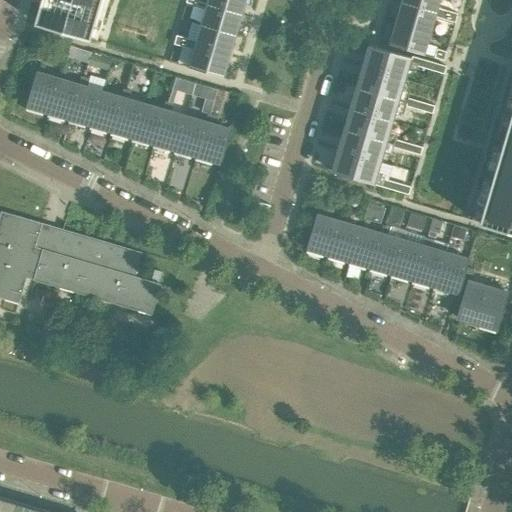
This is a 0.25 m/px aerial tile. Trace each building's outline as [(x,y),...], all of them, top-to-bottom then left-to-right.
[(44,6),(39,23),(94,39),(104,0),(56,0),(54,9),(44,6)] [(207,0),(207,4),(242,14),(246,0),(207,0)] [(401,0),(401,2),(436,12),(439,0),(401,0)] [(401,2),(395,22),(430,33),(436,12),(401,2)] [(207,4),(201,24),(236,34),(242,14),(207,4)] [(438,8),(436,16),(455,22),(458,13),(438,8)] [(395,22),(389,44),(424,54),(430,33),(395,22)] [(201,24),(195,45),(230,55),(236,34),(201,24)] [(176,35),(174,44),(193,49),(196,41),(176,35)] [(364,180),(374,183),(381,161),(387,141),(393,120),(399,99),(405,78),(411,57),(387,50),(369,44),(362,66),(356,87),(350,107),(344,128),(338,149),(332,170),(331,171),(364,180)] [(195,45),(188,66),(223,77),(230,55),(195,45)] [(437,48),(434,57),(444,60),(446,51),(437,48)] [(433,70),(444,74),(446,66),(435,63),(423,59),(412,56),(412,57),(410,64),(433,70)] [(112,59),(108,70),(115,72),(120,69),(122,62),(112,59)] [(28,106),(26,110),(27,110),(42,114),(43,111),(49,112),(48,116),(49,117),(61,79),(58,78),(43,74),(39,72),(38,72),(37,72),(35,80),(34,84),(27,106),(28,106)] [(184,93),(187,81),(176,78),(172,89),(184,93)] [(61,79),(49,117),(63,121),(64,117),(70,118),(69,122),(70,123),(81,85),(78,84),(61,79)] [(81,85),(70,123),(84,127),(85,123),(91,125),(90,128),(91,129),(103,91),(100,90),(87,86),(83,85),(81,85)] [(203,86),(200,97),(214,101),(217,90),(203,86)] [(103,91),(91,129),(105,133),(106,129),(112,131),(111,135),(113,135),(124,97),(121,96),(103,91)] [(398,103),(410,107),(421,110),(432,113),(435,106),(423,102),(412,99),(401,96),(398,103)] [(124,97),(113,135),(126,139),(127,135),(133,137),(132,141),(134,141),(145,104),(143,103),(129,99),(125,98),(124,97)] [(145,104),(134,141),(147,145),(149,142),(154,143),(153,147),(155,148),(166,110),(163,109),(145,104)] [(480,221),(479,223),(511,232),(511,109),(507,127),(501,148),(498,158),(495,169),(489,190),(483,210),(480,221)] [(166,110),(155,148),(169,152),(170,148),(175,149),(174,153),(175,154),(186,116),(185,115),(171,111),(167,110),(166,110)] [(186,116),(175,154),(190,158),(191,154),(196,156),(195,160),(196,160),(207,122),(205,121),(186,116)] [(207,122),(196,160),(211,164),(212,160),(219,162),(220,163),(230,129),(229,128),(213,124),(209,123),(207,122)] [(386,145),(397,148),(409,151),(420,155),(422,147),(411,144),(400,140),(389,137),(388,137),(386,145)] [(409,194),(411,187),(377,177),(375,183),(374,184),(386,188),(392,190),(397,191),(404,193),(409,194)] [(325,189),(320,205),(321,206),(330,208),(335,192),(326,189),(325,189)] [(369,203),(364,219),(380,224),(385,208),(369,203)] [(391,207),(386,224),(397,227),(402,210),(391,207)] [(26,277),(33,279),(33,280),(34,280),(34,278),(47,282),(46,283),(47,283),(48,282),(60,286),(60,287),(61,286),(73,289),(73,291),(74,291),(74,290),(86,293),(86,294),(87,294),(99,297),(99,299),(100,299),(100,298),(112,301),(112,302),(113,303),(113,301),(125,305),(125,306),(126,306),(126,305),(138,309),(138,310),(139,310),(139,309),(151,312),(151,314),(152,314),(161,283),(160,283),(159,284),(134,277),(142,252),(141,252),(140,254),(128,250),(128,249),(127,249),(127,250),(115,246),(115,245),(114,245),(114,246),(102,242),(102,241),(101,241),(101,242),(89,239),(89,238),(88,237),(88,238),(76,235),(76,234),(75,233),(75,235),(62,231),(63,229),(62,229),(60,236),(48,232),(50,225),(1,211),(0,213),(0,297),(18,303),(26,277)] [(411,213),(407,226),(422,230),(426,217),(411,213)] [(308,248),(306,252),(307,252),(322,257),(323,253),(329,255),(328,258),(328,259),(340,221),(337,220),(318,215),(317,214),(307,248),(308,248)] [(432,219),(429,231),(439,233),(442,221),(432,219)] [(340,221),(328,259),(343,263),(344,259),(350,261),(349,265),(350,265),(361,227),(346,223),(342,221),(340,221)] [(454,225),(450,237),(463,240),(466,229),(454,225)] [(361,227),(350,265),(364,269),(365,265),(371,267),(370,271),(371,271),(382,233),(380,233),(367,229),(362,227),(361,227)] [(382,233),(371,271),(385,275),(386,272),(392,273),(391,277),(392,277),(403,239),(388,235),(384,234),(382,233)] [(403,239),(392,277),(406,282),(408,278),(413,279),(412,283),(413,284),(424,246),(422,245),(403,239)] [(424,246),(413,284),(428,288),(429,284),(434,286),(433,289),(434,290),(446,252),(445,252),(437,249),(430,247),(426,246),(424,246)] [(446,252),(434,290),(449,294),(450,290),(458,293),(468,258),(450,253),(446,252)] [(466,267),(464,275),(471,277),(474,269),(466,267)] [(457,317),(459,318),(480,324),(479,328),(495,333),(496,329),(497,329),(504,304),(507,292),(476,283),(468,280),(457,317)] [(0,511),(13,511),(16,502),(0,497),(0,511)] [(34,511),(36,508),(16,502),(13,511),(34,511)]
